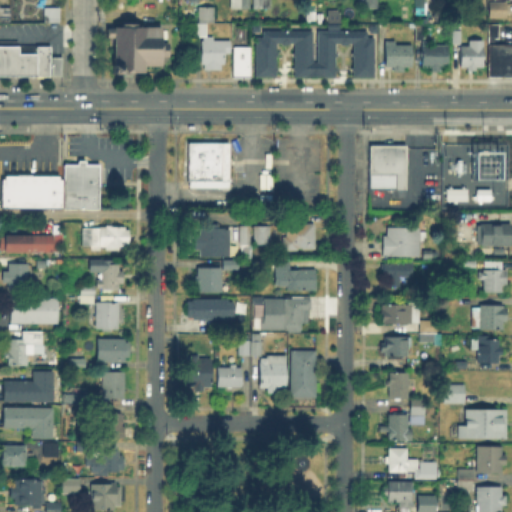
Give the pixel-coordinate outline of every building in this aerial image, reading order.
[(250,0),(250,10),(231,10),(231,0),(250,0)] [(272,0),(272,11),(254,11),(254,0),(272,0)] [(377,0),(377,11),(367,11),(367,0),(377,0)] [(425,0),(425,8),(416,7),(416,0),(425,0)] [(487,0),(487,14),(477,14),(477,0),(487,0)] [(508,5),(508,20),(491,20),(490,5),(508,5)] [(214,24),(198,24),(198,8),(214,8),(214,24)] [(11,16),(11,27),(10,27),(10,23),(0,23),(0,9),(11,9),(11,16)] [(52,23),(42,23),(42,16),(44,16),(44,9),(60,9),(60,23),(52,23)] [(324,9),(338,9),(338,21),(324,21),(324,9)] [(257,31),(249,31),(249,23),(257,23),(257,31)] [(374,24),(374,32),(366,32),(366,24),(374,24)] [(137,25),(137,29),(161,29),(161,40),(160,40),(160,46),(168,46),(168,58),(160,57),(160,67),(143,67),(143,73),(116,73),(116,67),(115,67),(115,40),(108,39),(108,29),(124,29),(124,25),(137,25)] [(424,37),(415,38),(415,25),(424,25),(424,37)] [(495,40),(495,47),(511,47),(511,79),(488,79),(488,47),(489,47),(489,25),(498,26),(498,40),(495,40)] [(207,37),(197,37),(197,26),(207,26),(207,37)] [(294,32),(313,32),(313,63),(318,63),(318,32),(337,32),(337,34),(371,34),(371,39),(375,39),(375,77),(352,77),(352,46),(337,46),(337,79),(295,79),(295,78),(294,78),(294,47),(278,47),(278,78),(256,78),(256,38),(264,38),(264,32),(294,32)] [(452,45),(452,32),(462,32),(462,45),(452,45)] [(214,38),(214,42),(231,42),(231,54),(224,54),(224,67),(223,67),(223,71),(206,71),(206,67),(203,67),(203,42),(206,42),(206,38),(214,38)] [(0,41),(19,41),(19,46),(52,46),(52,60),(63,60),(63,79),(0,78),(0,41)] [(483,42),(483,70),(476,70),(476,73),(467,72),(467,69),(460,69),(460,47),(469,48),(469,42),(483,42)] [(408,43),(408,45),(415,45),(415,74),(394,73),(394,68),(385,68),(385,43),(408,43)] [(430,43),(430,46),(447,47),(447,69),(440,69),(440,74),(429,74),(429,69),(422,69),(421,43),(430,43)] [(252,79),(232,79),(232,50),(253,50),(252,79)] [(221,141),(221,145),(230,145),(230,188),(189,188),(189,179),(186,179),(186,145),(204,145),(204,141),(221,141)] [(407,190),(407,197),(392,197),(392,190),(369,190),(370,148),(407,148),(407,190)] [(86,162),(86,165),(100,165),(100,212),(64,212),(64,210),(3,210),(3,177),(62,177),(62,179),(65,179),(65,164),(77,165),(77,162),(86,162)] [(511,247),(505,247),(505,255),(495,255),(495,247),(478,247),(478,225),(511,225),(511,247)] [(219,226),(219,229),(226,229),(226,232),(228,232),(228,244),(224,244),(224,258),(200,258),(200,250),(195,250),(195,235),(200,235),(200,229),(209,229),(209,226),(219,226)] [(314,226),(314,251),(286,251),(286,244),(282,244),(282,238),(286,238),(286,226),(314,226)] [(250,245),(240,245),(240,227),(250,227),(250,245)] [(118,228),(118,230),(129,230),(128,247),(118,247),(118,250),(106,250),(106,247),(102,247),(102,250),(90,250),(90,247),(83,247),(83,228),(118,228)] [(270,245),(255,245),(255,228),(270,228),(270,245)] [(420,229),(420,232),(425,232),(425,242),(416,242),(416,257),(383,257),(383,237),(388,237),(388,229),(420,229)] [(37,252),(1,252),(1,237),(37,237),(37,236),(63,236),(63,252),(37,252)] [(238,272),(223,272),(223,261),(238,261),(238,272)] [(411,262),(411,278),(409,278),(409,279),(400,279),(400,287),(385,287),(385,279),(382,279),(382,266),(385,266),(385,265),(400,266),(401,266),(401,262),(411,262)] [(28,265),(28,278),(31,278),(31,290),(8,290),(8,284),(3,284),(3,272),(8,272),(8,265),(28,265)] [(118,265),(118,273),(123,273),(123,284),(120,284),(120,288),(109,288),(109,292),(102,292),(102,288),(97,288),(97,280),(101,280),(101,265),(118,265)] [(290,265),(290,273),(317,273),(317,291),(288,291),(288,286),(276,286),(276,265),(290,265)] [(222,269),(222,294),(197,294),(197,287),(195,287),(195,278),(197,278),(197,269),(222,269)] [(500,271),(500,273),(507,273),(507,288),(500,288),(500,292),(484,292),(484,280),(480,280),(480,271),(500,271)] [(94,305),(82,305),(82,289),(94,289),(94,305)] [(57,324),(12,324),(12,299),(57,299),(57,324)] [(303,312),(303,331),(261,331),(261,320),(255,320),(255,301),(256,301),(256,299),(310,299),(309,312),(303,312)] [(229,302),(229,304),(234,304),(234,320),(188,320),(188,302),(229,302)] [(118,305),(118,330),(104,330),(104,328),(96,328),(96,305),(118,305)] [(411,306),(411,310),(419,310),(419,323),(411,323),(411,325),(380,325),(380,306),(411,306)] [(507,306),(507,314),(509,314),(509,323),(507,323),(507,328),(505,328),(505,330),(472,330),(473,310),(481,310),(481,306),(507,306)] [(432,321),(432,328),(441,328),(441,345),(420,345),(420,344),(420,321),(432,321)] [(26,355),(26,365),(17,365),(17,369),(7,369),(7,359),(5,359),(5,352),(7,352),(7,341),(22,341),(22,334),(42,334),(41,355),(26,355)] [(261,357),(250,357),(250,335),(261,335),(261,357)] [(488,338),(488,339),(500,339),(500,348),(503,348),(503,357),(500,357),(500,364),(479,364),(479,352),(472,351),(472,340),(479,340),(479,338),(488,338)] [(408,339),(408,341),(411,341),(411,349),(408,349),(408,356),(383,356),(383,351),(381,351),(381,343),(383,343),(383,339),(408,339)] [(124,340),(124,344),(128,344),(128,358),(124,358),(124,362),(97,362),(97,340),(124,340)] [(250,357),(238,357),(238,342),(250,342),(250,357)] [(316,398),(292,398),(292,352),(316,352),(316,398)] [(285,357),(285,374),(287,374),(287,389),(277,389),(277,394),(267,394),(267,389),(261,389),(259,388),(260,363),(261,363),(261,359),(268,359),(268,357),(285,357)] [(67,368),(67,359),(84,359),(84,368),(67,368)] [(203,389),(203,391),(195,391),(195,389),(187,389),(187,374),(193,374),(193,361),(209,361),(209,389),(203,389)] [(237,366),(237,370),(243,370),(243,388),(217,388),(217,369),(229,369),(229,366),(237,366)] [(36,403),(5,403),(5,381),(36,381),(36,373),(54,373),(54,404),(36,403)] [(102,399),(100,399),(100,387),(102,387),(102,373),(129,373),(129,386),(124,386),(124,399),(102,399)] [(399,374),(399,376),(408,376),(408,388),(410,388),(410,395),(408,395),(408,399),(390,399),(390,388),(387,388),(387,378),(390,378),(390,374),(399,374)] [(465,404),(445,404),(445,387),(465,387),(465,404)] [(425,426),(411,426),(411,400),(425,400),(425,426)] [(53,430),(53,438),(32,438),(32,433),(26,433),(26,430),(3,430),(3,409),(53,409),(53,430)] [(501,420),(501,427),(506,428),(506,440),(459,440),(459,427),(466,427),(466,412),(485,412),(485,411),(506,411),(506,420),(501,420)] [(123,423),(123,429),(126,429),(125,438),(98,438),(98,423),(104,423),(104,414),(123,414),(123,423)] [(408,414),(408,430),(412,430),(412,442),(389,442),(389,433),(381,433),(381,427),(389,427),(389,414),(408,414)] [(70,433),(61,433),(61,419),(70,419),(70,433)] [(58,458),(45,458),(45,445),(58,445),(58,458)] [(21,467),(2,467),(2,446),(27,446),(27,465),(21,464),(21,467)] [(501,448),(501,457),(504,457),(504,467),(501,467),(501,474),(477,474),(477,448),(501,448)] [(408,449),(408,460),(420,460),(420,464),(437,464),(437,484),(414,484),(414,473),(389,473),(389,449),(408,449)] [(117,451),(117,457),(123,457),(123,466),(125,466),(125,475),(112,475),(112,474),(92,474),(92,464),(86,464),(86,455),(92,455),(92,451),(117,451)] [(474,489),(459,489),(459,472),(474,473),(474,489)] [(40,479),(40,510),(32,510),(32,507),(14,507),(14,506),(10,506),(10,488),(14,488),(14,478),(40,479)] [(409,500),(409,506),(395,506),(395,500),(384,500),(384,479),(409,479),(409,500)] [(79,494),(62,494),(62,480),(79,480),(79,494)] [(116,484),(117,484),(117,489),(121,489),(121,506),(113,506),(113,511),(91,511),(91,506),(91,484),(116,484)] [(501,486),(501,489),(501,495),(504,495),(504,507),(501,507),(501,511),(478,511),(478,489),(488,489),(488,486),(501,486)] [(414,511),(414,493),(433,494),(433,511),(414,511)]
